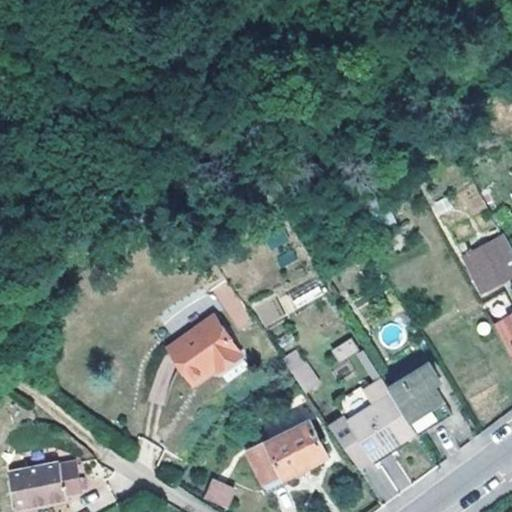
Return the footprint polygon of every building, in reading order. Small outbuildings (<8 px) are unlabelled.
[(459,191),(469,214),(485,208),(474,184),(459,191)] [(507,234),(492,207),(451,230),(465,256),(469,255),(486,287),(511,274),(511,249),(504,235),(507,234)] [(295,308),(323,296),(316,280),(288,292),(295,308)] [(273,296),(253,307),(265,327),(285,315),(273,296)] [(223,366),(244,351),(218,312),(172,344),(197,378),(219,362),(223,366)] [(332,347),(337,362),(359,353),(353,339),(332,347)] [(297,371),(297,372),(308,389),(322,380),(307,358),(294,366),(297,371)] [(393,388),(419,432),(423,437),(457,414),(437,384),(442,380),(435,369),(418,377),(416,375),(393,388)] [(340,402),(341,404),(349,417),(334,426),(356,459),(362,467),(376,459),(419,432),(393,388),(385,376),(384,375),(340,402)] [(254,453),(269,482),(287,473),(290,478),(331,454),(312,422),(254,453)] [(15,491),(18,511),(70,511),(70,509),(86,506),(80,476),(65,480),(65,476),(14,486),(15,491)] [(215,481),(209,496),(231,505),(236,489),(215,481)]
